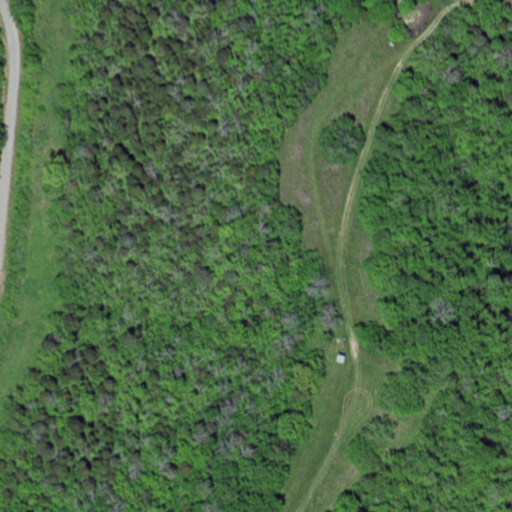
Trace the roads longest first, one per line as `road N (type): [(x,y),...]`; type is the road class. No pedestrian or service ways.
road 1 (residential): [(511,25),(483,22),(423,44),(380,103),(229,482),(205,511)]
road 2 (residential): [(0,248),(16,71),(4,0)]
